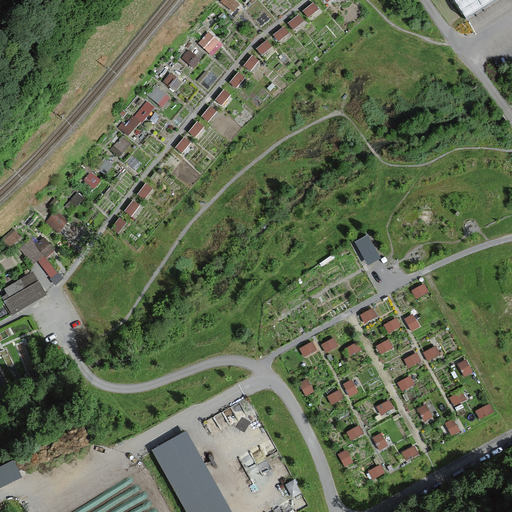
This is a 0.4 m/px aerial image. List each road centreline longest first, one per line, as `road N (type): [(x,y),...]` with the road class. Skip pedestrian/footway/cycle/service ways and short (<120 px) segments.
road 1 (track): [(0,495),(22,488),(52,504),(137,446),(271,376)]
road 2 (residential): [(511,435),(367,511)]
